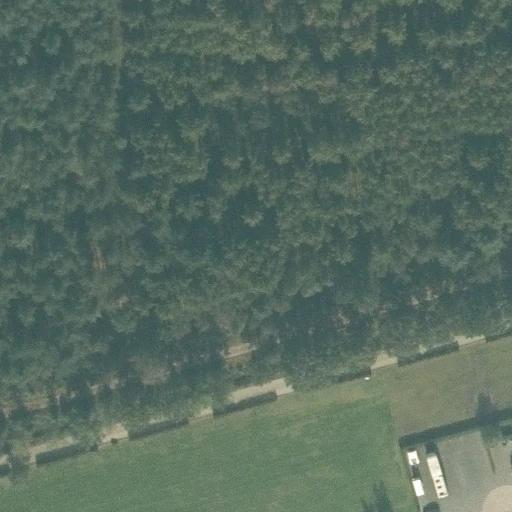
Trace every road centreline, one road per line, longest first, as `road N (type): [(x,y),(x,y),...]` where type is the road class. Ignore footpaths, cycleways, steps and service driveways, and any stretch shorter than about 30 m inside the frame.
road 1 (track): [(126,372),(511,265)]
road 2 (track): [(121,0),(126,372)]
road 3 (track): [(0,407),(126,372)]
